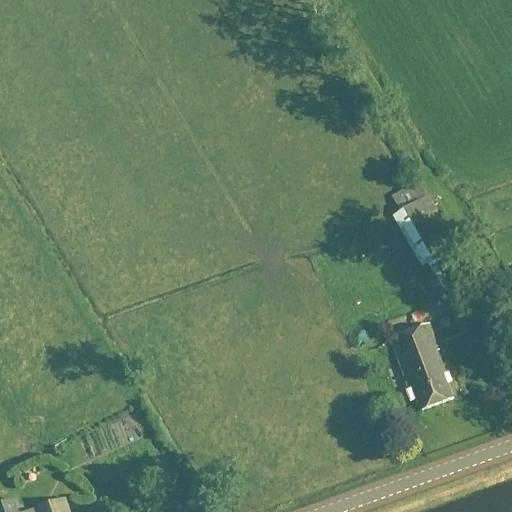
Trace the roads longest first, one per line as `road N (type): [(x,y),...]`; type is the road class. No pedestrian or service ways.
road 1 (track): [(511,315),(321,0)]
road 2 (unclassified): [(342,511),(511,450)]
